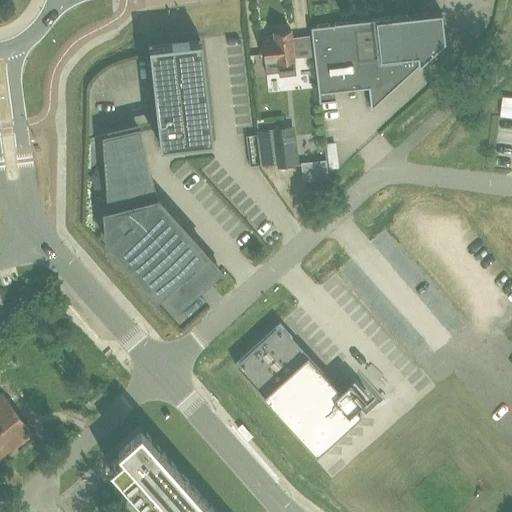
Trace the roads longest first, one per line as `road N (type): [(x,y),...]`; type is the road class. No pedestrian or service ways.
road 1 (unclassified): [(168,373),(384,165)]
road 2 (unclassified): [(19,506),(168,373)]
road 3 (unclassified): [(41,232),(168,373)]
road 4 (unclassified): [(384,165),(480,75),(511,28)]
road 5 (unclassified): [(41,232),(25,178),(18,49)]
road 6 (unclassified): [(168,373),(288,511)]
road 7 (unclassified): [(384,165),(511,186)]
